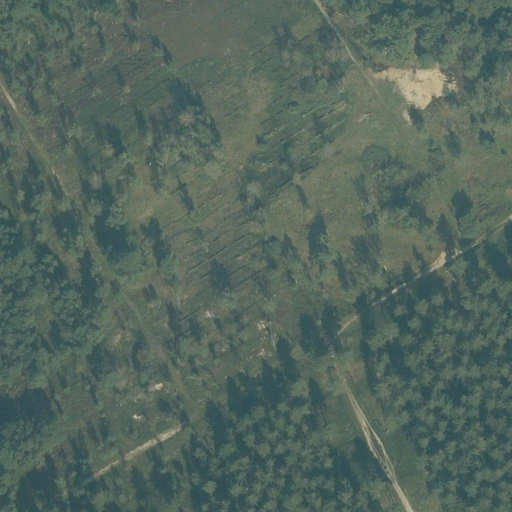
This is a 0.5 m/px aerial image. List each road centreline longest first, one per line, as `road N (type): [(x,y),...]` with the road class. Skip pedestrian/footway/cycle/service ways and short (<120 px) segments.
road 1 (track): [(328,337),(41,511)]
road 2 (track): [(471,245),(315,0)]
road 3 (track): [(511,221),(328,337)]
road 4 (track): [(328,337),(387,483)]
